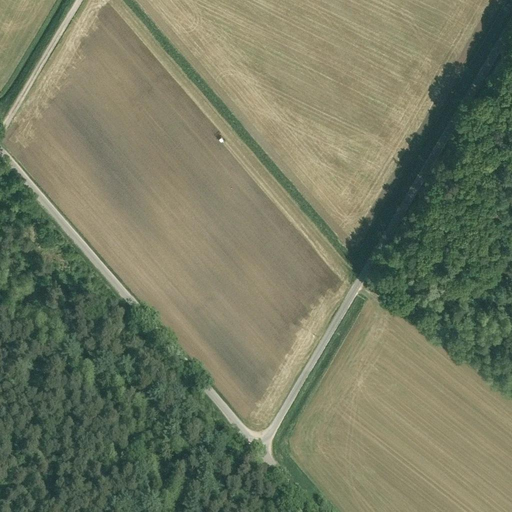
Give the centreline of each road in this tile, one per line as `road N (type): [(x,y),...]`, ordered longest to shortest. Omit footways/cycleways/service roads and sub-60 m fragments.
road 1 (unclassified): [(265,439),(511,23)]
road 2 (unclassified): [(0,142),(240,420),(265,439)]
road 3 (track): [(0,130),(79,0)]
